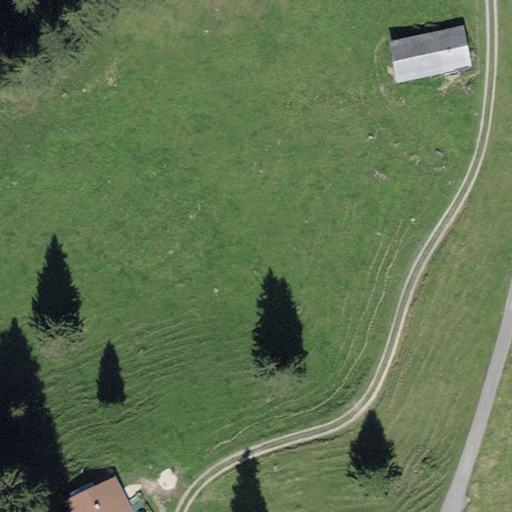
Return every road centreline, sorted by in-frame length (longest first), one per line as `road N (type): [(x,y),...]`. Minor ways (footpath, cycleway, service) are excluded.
road 1 (track): [(181,511),(208,474),(243,454),(321,432),(367,393),(403,295),(473,174),(493,72),(490,0)]
road 2 (track): [(450,511),(511,306)]
